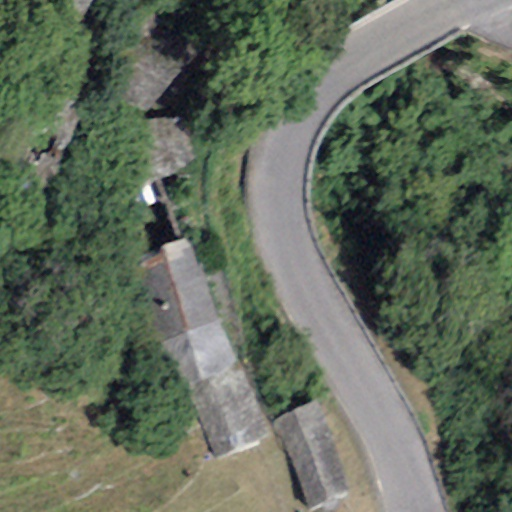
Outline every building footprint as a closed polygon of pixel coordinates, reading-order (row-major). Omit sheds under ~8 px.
[(105,0),(63,0),(98,16),(105,0)] [(193,56),(133,13),(89,75),(148,118),(193,56)] [(177,126),(117,138),(128,193),(188,181),(177,126)] [(196,245),(139,264),(209,469),(266,449),(196,245)] [(320,411),(279,425),(310,511),(342,511),(355,507),(320,411)]
